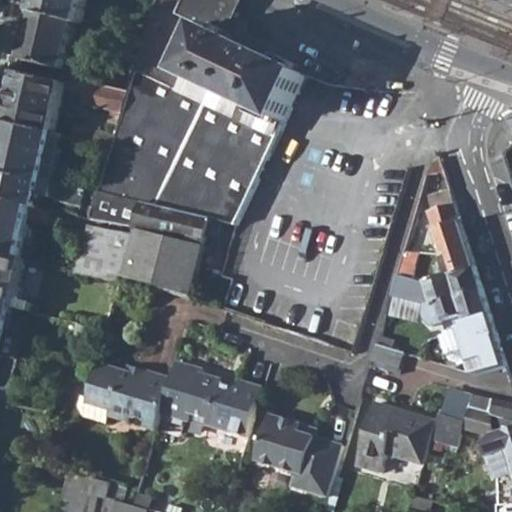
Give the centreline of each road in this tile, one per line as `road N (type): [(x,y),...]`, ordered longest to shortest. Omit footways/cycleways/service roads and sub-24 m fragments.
road 1 (residential): [(511,285),(469,145),(491,70)]
road 2 (primary): [(327,0),(491,70)]
